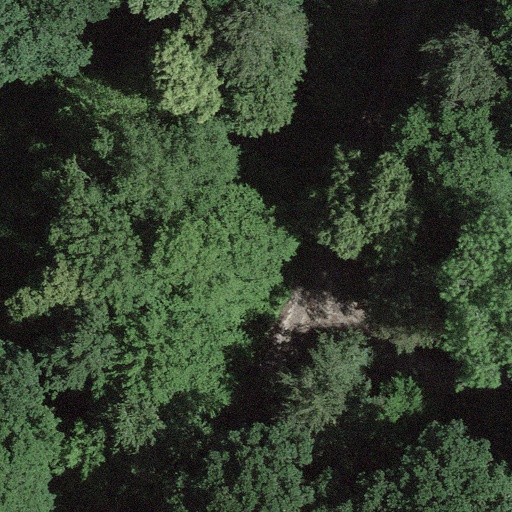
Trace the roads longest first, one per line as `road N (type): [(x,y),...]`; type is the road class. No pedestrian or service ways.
road 1 (track): [(421,0),(218,511)]
road 2 (track): [(325,255),(337,300),(358,332),(393,360),(440,380),(511,377)]
